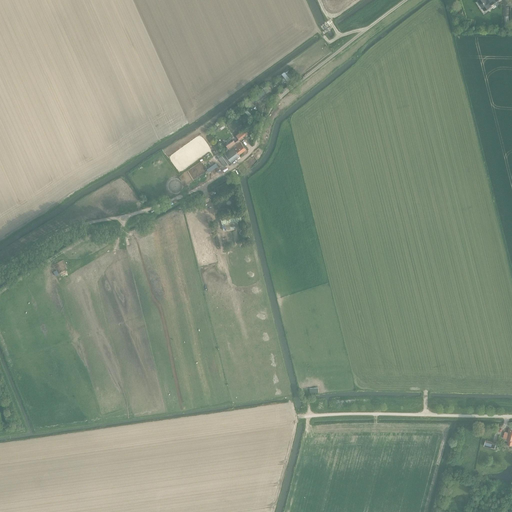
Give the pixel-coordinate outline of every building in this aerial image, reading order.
[(477,0),(484,10),(490,6),(490,5),(497,0),(477,0)] [(289,69),(285,73),(290,79),(294,76),(289,69)] [(262,89),(252,96),(256,101),(266,94),(262,89)] [(235,135),(239,140),(247,133),(244,129),(235,135)] [(233,140),(226,146),(229,150),(218,158),(224,166),(239,155),(238,154),(246,149),(240,142),(236,145),(233,140)] [(239,211),(220,215),(223,230),(237,227),(236,221),(241,220),(239,211)] [(507,444),(511,445),(511,429),(509,428),(508,433),(505,432),(503,438),(508,439),(507,444)]
